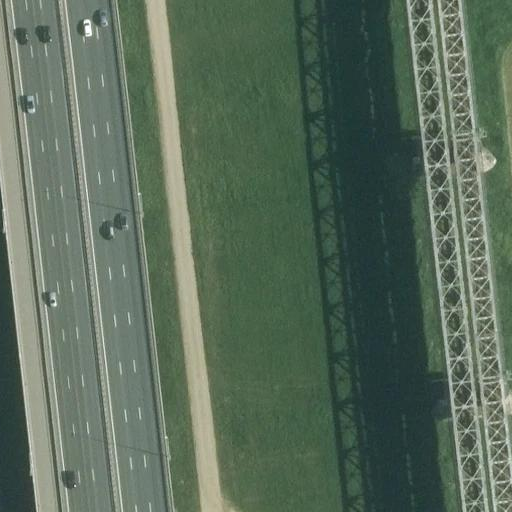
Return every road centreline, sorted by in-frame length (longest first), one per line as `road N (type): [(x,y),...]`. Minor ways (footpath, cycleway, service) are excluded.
road 1 (motorway): [(30,0),(90,511)]
road 2 (motorway): [(141,511),(85,0)]
road 3 (unclassified): [(47,511),(0,82)]
